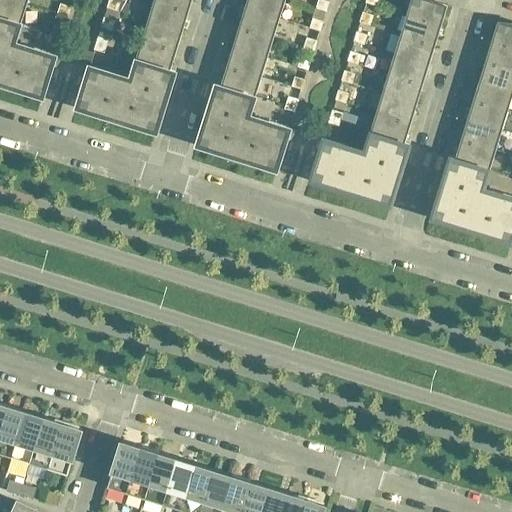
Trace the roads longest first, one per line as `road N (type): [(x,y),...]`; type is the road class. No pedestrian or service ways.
road 1 (secondary): [(0,267),(511,427)]
road 2 (secondary): [(511,382),(0,224)]
road 3 (residential): [(398,255),(475,0)]
road 4 (residential): [(355,475),(115,398)]
road 5 (residential): [(398,255),(166,180)]
road 6 (residential): [(166,180),(223,0)]
road 7 (residential): [(166,180),(0,127)]
road 8 (residential): [(474,511),(355,475)]
road 9 (residential): [(0,363),(115,398)]
